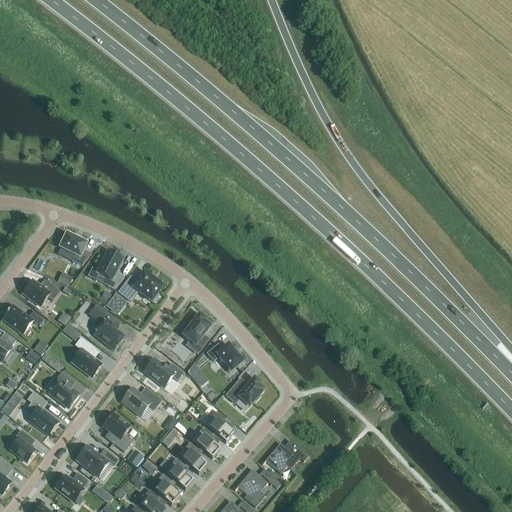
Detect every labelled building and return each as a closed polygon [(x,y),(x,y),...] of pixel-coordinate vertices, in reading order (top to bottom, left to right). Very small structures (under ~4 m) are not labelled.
[(66,236),(60,249),(75,257),(72,263),(82,268),(91,255),(83,252),(86,245),(66,236)] [(108,254),(97,275),(111,282),(108,288),(114,292),(124,278),(116,274),(122,261),(108,254)] [(130,279),(119,294),(131,303),(138,293),(151,303),(152,302),(154,303),(158,297),(157,296),(163,288),(144,274),(136,283),(130,279)] [(72,279),(67,277),(63,285),(68,288),(72,279)] [(32,281),(22,295),(41,308),(47,299),(52,303),(59,293),(44,281),(39,287),(32,281)] [(65,288),(62,292),(68,297),(71,292),(65,288)] [(117,294),(107,307),(117,314),(127,302),(117,294)] [(96,306),(89,316),(98,324),(99,324),(101,326),(101,327),(94,336),(101,341),(100,342),(106,347),(107,346),(114,351),(123,339),(116,334),(117,332),(116,331),(112,328),(117,322),(103,311),(96,306)] [(7,316),(3,321),(23,336),(32,323),(39,328),(44,321),(33,312),(28,319),(13,307),(8,314),(7,314),(6,316),(7,316)] [(187,331),(183,337),(189,342),(195,347),(191,351),(197,356),(206,344),(201,340),(204,337),(206,335),(205,334),(210,328),(204,323),(205,321),(199,316),(193,324),(191,323),(185,330),(187,331)] [(67,326),(62,333),(68,338),(74,331),(67,326)] [(0,362),(2,364),(12,351),(10,349),(16,342),(5,334),(0,340),(0,362)] [(81,352),(72,364),(92,379),(102,367),(89,357),(95,350),(81,339),(75,347),(81,352)] [(41,341),(34,351),(40,356),(48,346),(41,341)] [(218,346),(207,355),(213,363),(219,358),(225,366),(223,367),(229,374),(242,363),(237,357),(238,356),(235,352),(233,353),(228,346),(222,351),(218,346)] [(31,352),(26,360),(35,366),(40,359),(31,352)] [(147,371),(145,373),(164,389),(172,379),(177,383),(183,375),(171,365),(168,370),(162,366),(161,367),(154,361),(152,364),(146,371),(147,371)] [(54,362),(50,367),(58,373),(62,368),(54,362)] [(208,383),(194,366),(187,374),(200,389),(208,383)] [(59,381),(49,395),(69,410),(79,396),(65,385),(70,379),(62,373),(57,380),(59,381)] [(240,381),(226,397),(235,405),(239,400),(249,408),(255,402),(255,403),(261,397),(260,396),(264,392),(258,387),(260,385),(254,380),(247,388),(245,386),(245,385),(240,381)] [(11,381),(5,388),(12,394),(18,386),(11,381)] [(24,384),(18,391),(24,395),(29,388),(24,384)] [(132,390),(121,404),(140,418),(148,408),(153,413),(161,402),(149,392),(144,398),(132,390)] [(33,393),(27,402),(28,401),(32,403),(28,409),(29,408),(35,413),(28,422),(28,423),(29,422),(34,426),(34,427),(42,433),(42,432),(48,436),(47,437),(48,437),(58,423),(57,424),(50,418),(44,414),(45,413),(40,409),(45,403),(47,405),(47,404),(33,393)] [(14,395),(1,412),(9,418),(22,401),(14,395)] [(216,413),(204,427),(225,445),(230,440),(230,439),(233,435),(222,425),(226,421),(216,413)] [(112,416),(103,428),(117,439),(112,445),(124,454),(133,443),(124,436),(130,429),(119,421),(120,420),(116,417),(115,418),(112,416)] [(172,416),(164,427),(169,432),(178,421),(172,416)] [(200,441),(195,446),(212,461),(216,455),(220,451),(208,441),(212,436),(203,428),(196,437),(200,441)] [(18,441),(10,451),(27,464),(36,453),(30,449),(35,443),(21,432),(16,439),(18,441)] [(167,448),(172,442),(167,438),(162,444),(167,448)] [(280,445),(265,462),(266,463),(275,471),(281,476),(285,471),(287,469),(290,472),(300,460),(303,464),(308,458),(290,442),(284,449),(280,445)] [(187,451),(179,460),(198,476),(206,467),(194,457),(199,451),(190,444),(185,449),(187,451)] [(88,447),(76,462),(98,479),(109,464),(114,468),(119,462),(104,451),(100,457),(88,447)] [(134,450),(127,460),(136,466),(143,457),(134,450)] [(0,495),(2,497),(12,484),(5,479),(12,470),(12,471),(13,470),(0,460),(0,495)] [(146,470),(151,463),(147,460),(142,466),(146,470)] [(176,460),(164,474),(185,492),(193,483),(181,472),(185,467),(176,460)] [(252,471),(237,489),(238,489),(247,497),(244,500),(250,505),(268,485),(252,471)] [(65,477),(55,490),(74,504),(84,492),(82,491),(88,483),(77,474),(73,480),(74,481),(72,483),(65,477)] [(160,482),(153,491),(171,507),(179,498),(167,488),(172,483),(163,475),(158,480),(160,482)] [(273,479),(269,484),(277,490),(276,489),(279,485),(280,486),(281,486),(273,479)] [(145,496),(137,505),(144,511),(163,511),(154,504),(158,499),(149,491),(145,496)] [(241,511),(230,503),(222,511),(241,511)]
